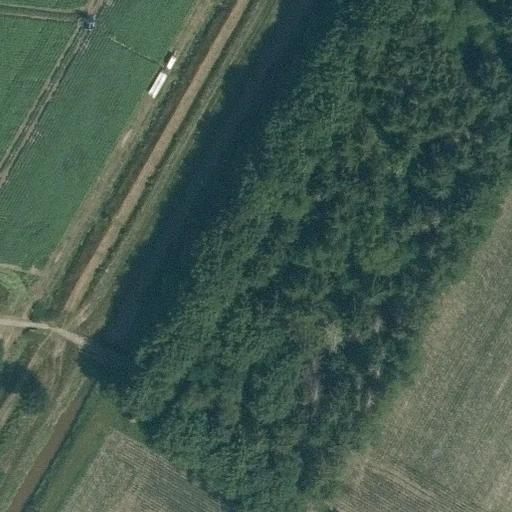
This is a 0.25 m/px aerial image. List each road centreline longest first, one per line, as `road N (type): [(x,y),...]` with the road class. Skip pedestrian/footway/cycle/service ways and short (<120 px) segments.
road 1 (track): [(267,0),(101,295),(70,335)]
road 2 (track): [(125,363),(135,408),(152,428),(299,511)]
road 3 (track): [(70,335),(52,385),(0,473)]
